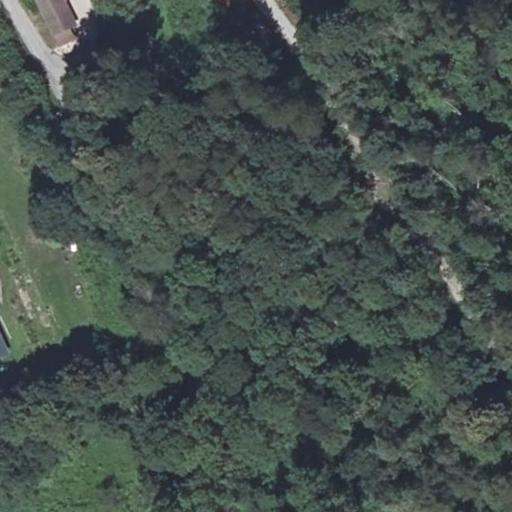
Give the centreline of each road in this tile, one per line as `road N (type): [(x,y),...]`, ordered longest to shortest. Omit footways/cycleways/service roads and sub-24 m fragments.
road 1 (track): [(249,0),(511,374)]
road 2 (unclassified): [(10,0),(56,79),(117,158)]
